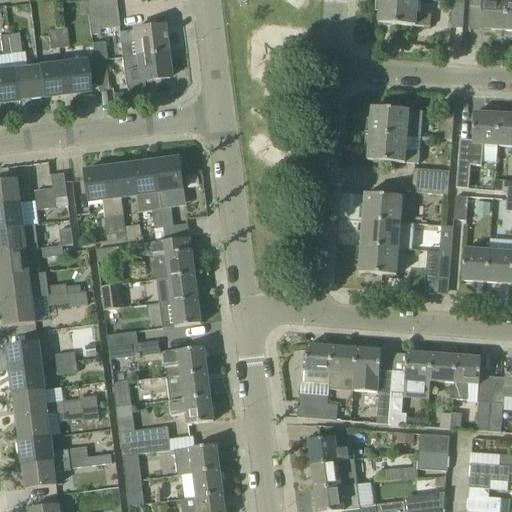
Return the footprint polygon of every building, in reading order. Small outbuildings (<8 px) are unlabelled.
[(85,0),(88,20),(117,17),(115,0),(116,0),(85,0)] [(417,1),(401,0),(379,0),(378,24),(430,28),(430,16),(416,15),(417,1)] [(469,0),(468,30),(505,32),(506,0),(469,0)] [(462,30),(463,10),(464,3),(451,3),(450,29),(462,30)] [(117,17),(88,20),(90,36),(99,35),(99,30),(118,28),(117,17)] [(165,53),(163,40),(165,40),(164,35),(163,36),(162,29),(163,29),(163,27),(131,31),(131,32),(119,33),(120,46),(135,44),(136,57),(165,53)] [(56,30),(59,49),(69,48),(66,29),(56,30)] [(59,49),(56,30),(46,32),(49,50),(59,49)] [(18,35),(10,36),(12,55),(21,54),(18,35)] [(10,36),(0,37),(0,44),(2,56),(12,55),(10,36)] [(165,53),(136,57),(121,58),(124,84),(170,78),(169,77),(168,77),(165,53)] [(93,62),(94,72),(97,92),(108,90),(104,61),(93,62)] [(85,62),(61,65),(65,95),(89,92),(85,62)] [(41,98),(65,95),(61,65),(38,68),(41,98)] [(38,68),(14,71),(18,101),(41,98),(38,68)] [(0,103),(18,101),(14,71),(0,72),(0,103)] [(371,109),(369,135),(407,138),(420,140),(421,133),(422,113),(371,109)] [(441,114),(440,133),(439,141),(452,142),(454,115),(441,114)] [(482,147),(497,148),(499,116),(473,115),(472,145),(459,145),(456,190),(469,191),(470,167),(481,168),(481,164),(482,147)] [(497,148),(511,148),(511,116),(499,116),(497,148)] [(418,166),(419,153),(406,152),(407,138),(369,135),(367,162),(418,166)] [(161,210),(164,229),(173,227),(171,209),(170,209),(168,193),(184,191),(180,160),(156,163),(160,194),(159,194),(161,210)] [(156,163),(132,166),(136,197),(159,194),(160,194),(156,163)] [(45,165),(16,170),(18,182),(47,177),(45,165)] [(132,166),(107,170),(117,241),(141,238),(140,227),(125,229),(121,199),(136,197),(132,166)] [(117,241),(107,170),(83,173),(87,204),(102,202),(107,243),(117,241)] [(413,170),(413,182),(449,185),(450,173),(413,170)] [(36,202),(54,200),(68,198),(64,175),(51,176),(53,191),(35,193),(36,202)] [(0,182),(0,206),(20,204),(17,180),(0,182)] [(449,185),(413,182),(412,194),(448,197),(449,185)] [(363,222),(400,225),(402,199),(365,195),(363,222)] [(468,199),(455,198),(453,221),(466,222),(468,199)] [(54,200),(36,202),(37,212),(55,210),(54,200)] [(20,204),(0,206),(0,231),(23,228),(20,204)] [(155,231),(163,230),(162,229),(164,229),(161,210),(152,211),(155,231)] [(363,222),(361,248),(398,251),(412,252),(414,226),(400,225),(363,222)] [(162,229),(163,230),(164,243),(189,240),(187,226),(173,227),(164,229),(162,229)] [(0,231),(0,254),(26,252),(37,250),(34,227),(23,229),(23,228),(0,231)] [(59,232),(61,247),(72,246),(71,231),(59,232)] [(152,283),(156,282),(195,277),(190,239),(189,240),(164,243),(144,246),(96,252),(97,264),(149,257),(152,283)] [(440,246),(439,254),(440,254),(438,281),(449,281),(451,255),(452,247),(440,246)] [(61,247),(42,250),(43,260),(62,257),(61,247)] [(361,248),(359,274),(396,277),(398,251),(361,248)] [(461,282),(486,284),(489,252),(464,251),(461,282)] [(0,254),(0,279),(29,276),(26,252),(0,254)] [(486,284),(511,286),(511,275),(511,254),(489,252),(486,284)] [(425,280),(438,281),(440,254),(439,254),(427,253),(425,280)] [(0,279),(0,292),(2,305),(32,301),(29,276),(0,279)] [(159,305),(171,304),(198,300),(195,277),(156,282),(159,305)] [(66,288),(66,286),(46,288),(48,299),(67,296),(66,288)] [(100,289),(104,313),(124,310),(121,286),(100,289)] [(80,287),(66,288),(67,296),(81,294),(80,287)] [(49,308),(68,305),(69,309),(88,307),(87,294),(81,294),(67,296),(48,299),(49,308)] [(198,300),(171,304),(174,329),(201,325),(198,300)] [(32,301),(2,305),(5,328),(35,325),(32,301)] [(106,337),(108,350),(137,346),(136,334),(106,337)] [(7,347),(10,371),(41,367),(38,343),(7,347)] [(137,346),(108,350),(109,361),(138,358),(137,346)] [(329,386),(332,349),(306,347),(304,378),(305,378),(304,384),(329,386)] [(165,367),(166,379),(207,374),(204,349),(163,354),(165,367)] [(329,390),(353,392),(356,351),(332,349),(329,386),(329,390)] [(381,353),(356,351),(353,392),(378,394),(379,372),(381,353)] [(429,396),(430,383),(429,382),(431,356),(406,354),(405,374),(392,373),(388,426),(401,427),(403,395),(429,396)] [(55,357),(56,366),(76,364),(75,355),(55,357)] [(429,382),(430,383),(453,384),(455,358),(431,356),(429,382)] [(455,358),(453,384),(454,384),(453,400),(466,401),(468,385),(479,386),(481,360),(455,358)] [(503,399),(511,399),(511,362),(506,362),(503,399)] [(77,374),(76,364),(56,366),(57,376),(77,374)] [(44,391),(41,367),(10,371),(13,395),(44,391)] [(379,372),(378,394),(377,396),(376,425),(388,426),(392,373),(379,372)] [(207,374),(166,379),(169,403),(210,398),(207,374)] [(118,386),(114,386),(113,386),(116,410),(131,408),(128,384),(118,386)] [(58,414),(62,414),(62,413),(97,408),(96,398),(79,400),(79,402),(46,406),(44,391),(13,395),(16,419),(58,413),(58,414)] [(297,419),(317,421),(326,421),(327,406),(328,398),(299,396),(297,419)] [(170,415),(185,413),(186,426),(213,423),(210,398),(169,403),(170,415)] [(476,433),(488,434),(490,404),(478,403),(476,433)] [(488,434),(500,434),(501,419),(502,405),(490,404),(488,434)] [(337,407),(327,406),(326,421),(336,422),(337,407)] [(62,413),(62,414),(63,423),(82,421),(82,423),(99,421),(97,408),(62,413)] [(131,408),(116,410),(121,447),(169,441),(167,429),(134,433),(131,408)] [(58,413),(16,419),(19,443),(50,439),(50,438),(61,436),(58,414),(58,413)] [(451,416),(441,415),(439,430),(450,431),(451,416)] [(418,454),(447,455),(449,438),(420,437),(397,435),(397,444),(419,446),(418,454)] [(338,463),(353,462),(354,461),(352,448),(336,450),(334,438),(319,440),(308,442),(311,467),(338,463)] [(22,467),(53,462),(52,454),(50,439),(19,443),(22,467)] [(169,441),(121,447),(122,458),(125,484),(141,482),(138,456),(170,452),(169,441)] [(177,477),(193,475),(219,472),(216,447),(189,450),(174,452),(177,477)] [(69,452),(70,460),(88,458),(87,450),(69,452)] [(418,454),(417,464),(417,471),(446,473),(447,455),(418,454)] [(72,471),(71,470),(116,465),(115,456),(88,460),(88,458),(70,460),(53,462),(22,467),(25,491),(56,487),(55,473),(72,471)] [(491,467),(509,468),(511,468),(511,458),(495,457),(494,467),(491,467)] [(314,491),(341,487),(356,486),(353,462),(338,463),(311,467),(314,491)] [(491,467),(470,466),(469,489),(489,491),(489,482),(508,483),(509,468),(491,467)] [(402,482),(401,470),(385,472),(385,483),(402,482)] [(193,475),(196,499),(222,495),(219,472),(193,475)] [(125,484),(129,508),(144,506),(141,482),(125,484)] [(356,486),(341,488),(341,487),(314,491),(316,511),(404,511),(404,503),(359,509),(356,486)] [(196,499),(196,500),(181,502),(182,511),(224,511),(222,495),(196,499)] [(467,511),(499,511),(500,500),(468,498),(467,511)]
